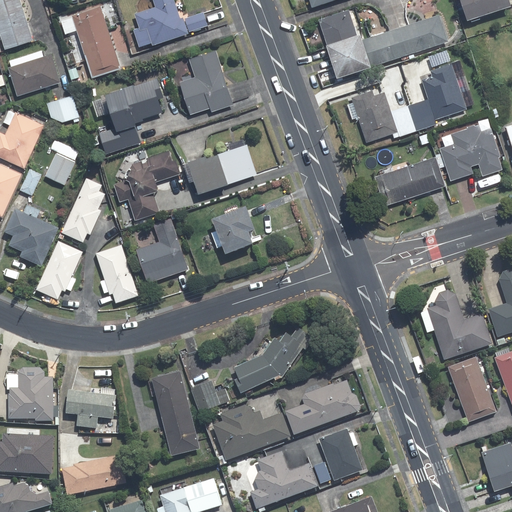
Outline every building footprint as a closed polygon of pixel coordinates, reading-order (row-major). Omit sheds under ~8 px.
[(37,41),(23,0),(0,0),(0,20),(10,50),(37,41)] [(157,0),(160,8),(139,15),(144,28),(137,31),(143,48),(156,44),(157,46),(193,34),(192,32),(211,26),(206,13),(185,20),(178,0),(157,0)] [(306,0),(309,8),(335,0),(306,0)] [(511,0),(455,0),(463,22),(506,8),(505,5),(511,3),(511,0)] [(103,7),(76,17),(96,78),(123,68),(103,7)] [(397,58),(389,31),(357,42),(352,27),(355,26),(351,14),(348,15),(346,11),(316,20),(325,46),(322,47),(332,79),(397,58)] [(406,55),(446,42),(437,16),(389,31),(397,58),(400,57),(401,61),(407,59),(406,55)] [(451,18),(453,26),(460,24),(458,16),(451,18)] [(140,45),(131,47),(134,55),(143,52),(140,45)] [(45,51),(11,62),(23,97),(65,83),(55,55),(48,57),(45,51)] [(194,60),(200,78),(185,83),(195,115),(214,109),(215,112),(236,106),(220,52),(194,60)] [(456,85),(462,83),(456,68),(451,69),(449,64),(428,72),(430,78),(420,81),(427,99),(408,106),(417,130),(442,121),(441,118),(465,110),(456,85)] [(0,77),(3,87),(8,86),(5,75),(0,77)] [(118,110),(116,111),(119,121),(121,120),(124,127),(104,134),(110,155),(145,144),(140,128),(144,127),(143,124),(148,122),(147,120),(167,113),(163,100),(168,98),(162,79),(131,89),(132,90),(114,96),(118,110)] [(371,91),(350,99),(365,143),(390,135),(392,139),(417,130),(408,106),(389,112),(383,93),(372,96),(371,91)] [(76,97),(51,105),(55,117),(67,123),(83,118),(76,97)] [(3,133),(0,138),(0,156),(28,169),(48,126),(19,113),(18,115),(12,112),(7,123),(13,126),(9,136),(3,133)] [(511,124),(503,128),(511,153),(511,124)] [(452,145),(438,149),(448,181),(471,174),(468,167),(476,164),(480,176),(500,171),(496,158),(497,158),(489,129),(479,132),(477,126),(472,128),(471,126),(465,128),(465,130),(449,135),(452,145)] [(418,137),(421,145),(429,143),(425,134),(418,137)] [(213,156),(195,161),(205,194),(236,184),(235,181),(259,173),(250,144),(222,153),(223,155),(214,158),(213,156)] [(162,182),(184,175),(180,161),(177,163),(173,151),(151,159),(152,163),(147,165),(146,161),(134,165),(127,178),(140,221),(163,213),(157,195),(165,192),(162,182)] [(60,155),(50,177),(68,185),(78,163),(60,155)] [(433,158),(372,178),(382,207),(442,187),(433,158)] [(0,215),(6,218),(24,175),(0,164),(0,215)] [(33,172),(24,191),(35,196),(44,177),(33,172)] [(91,180),(66,234),(87,243),(91,236),(94,237),(105,213),(102,211),(112,189),(91,180)] [(14,247),(27,254),(25,258),(45,268),(63,230),(41,219),(44,213),(31,207),(28,215),(20,211),(9,234),(19,238),(14,247)] [(231,218),(219,223),(223,232),(216,235),(221,250),(229,247),(233,257),(261,247),(256,235),(263,233),(254,210),(245,213),(243,207),(229,212),(231,218)] [(163,244),(141,251),(153,285),(192,272),(174,222),(157,228),(163,244)] [(61,243),(40,291),(62,301),(66,292),(69,293),(70,291),(74,292),(79,281),(74,279),(86,254),(61,243)] [(109,282),(104,283),(108,295),(113,293),(114,297),(117,296),(120,305),(142,298),(125,247),(100,255),(109,282)] [(511,269),(509,268),(500,271),(496,278),(504,303),(486,309),(495,337),(511,331),(511,269)] [(433,300),(434,303),(428,315),(442,359),(490,343),(481,313),(461,320),(453,294),(445,290),(437,293),(433,300)] [(238,367),(243,377),(240,379),(246,392),(279,377),(280,380),(288,376),(308,348),(310,349),(318,337),(303,326),(297,336),(291,332),(285,341),(279,338),(267,354),(238,367)] [(495,356),(492,358),(511,410),(511,350),(508,352),(506,347),(493,352),(495,356)] [(473,356),(445,367),(466,422),(494,411),(473,356)] [(23,372),(23,387),(13,387),(13,418),(39,418),(39,420),(57,420),(57,376),(49,376),(49,371),(44,366),(28,366),(23,372)] [(185,371),(156,378),(166,414),(194,407),(185,371)] [(309,394),(306,398),(308,403),(290,410),(299,434),(362,410),(364,405),(360,394),(356,393),(351,379),(338,384),(337,383),(309,394)] [(215,380),(196,387),(204,411),(233,400),(229,388),(220,392),(215,380)] [(71,412),(83,414),(82,425),(101,428),(102,416),(118,418),(121,395),(118,395),(118,389),(106,387),(105,393),(74,389),(71,412)] [(250,404),(225,414),(228,420),(218,424),(231,460),(294,436),(285,413),(267,420),(264,410),(258,412),(256,407),(250,404)] [(194,407),(166,414),(176,455),(204,448),(194,407)] [(323,439),(338,480),(367,470),(358,446),(362,444),(357,432),(353,434),(351,428),(323,439)] [(0,446),(0,470),(56,473),(58,435),(8,433),(8,442),(0,442),(0,446)] [(511,454),(508,443),(479,452),(492,491),(510,485),(511,491),(511,454)] [(261,460),(265,470),(263,471),(259,479),(269,505),(322,485),(314,463),(292,471),(285,451),(261,460)] [(77,464),(78,466),(66,468),(71,495),(130,483),(125,454),(77,464)] [(328,462),(318,465),(325,483),(335,479),(328,462)] [(176,491),(164,495),(168,506),(161,508),(162,511),(201,511),(226,505),(218,478),(186,488),(176,491)] [(0,487),(0,511),(26,511),(56,503),(52,491),(42,494),(36,490),(34,486),(28,483),(19,485),(17,482),(0,487)] [(381,511),(376,496),(335,511),(381,511)] [(149,511),(146,500),(115,509),(115,511),(149,511)]
